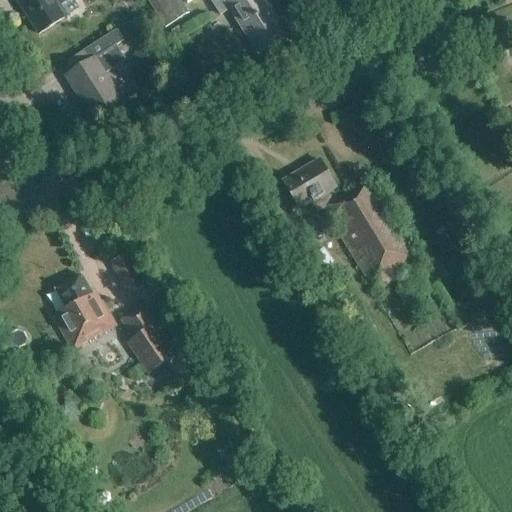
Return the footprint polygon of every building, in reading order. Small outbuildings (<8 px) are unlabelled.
[(16,0),(38,35),(65,18),(79,9),(72,0),(16,0)] [(158,12),(176,0),(151,0),(158,12)] [(179,0),(176,0),(158,12),(169,28),(189,15),(179,0)] [(232,11),(252,41),(250,42),(261,57),(284,41),(275,27),(281,23),(265,0),(211,0),(223,18),(232,11)] [(122,42),(115,32),(83,53),(89,63),(66,78),(74,92),(78,89),(96,118),(121,102),(104,74),(125,61),(116,46),(122,42)] [(0,74),(9,81),(20,65),(0,50),(0,74)] [(69,189),(86,180),(74,155),(56,163),(69,189)] [(374,293),(421,264),(373,183),(338,204),(331,193),(338,189),(322,162),(285,185),(301,212),(319,201),(374,293)] [(469,266),(483,258),(464,227),(450,235),(469,266)] [(318,284),(338,271),(325,250),(305,263),(318,284)] [(71,351),(113,327),(95,295),(92,296),(81,276),(55,291),(65,309),(52,317),(71,351)] [(167,364),(170,369),(187,381),(201,373),(180,337),(166,345),(145,307),(120,322),(149,374),(167,364)] [(511,358),(511,351),(500,323),(484,330),(499,364),(511,358)]
